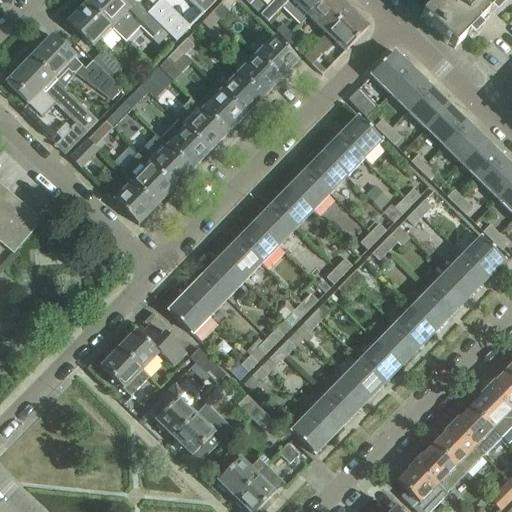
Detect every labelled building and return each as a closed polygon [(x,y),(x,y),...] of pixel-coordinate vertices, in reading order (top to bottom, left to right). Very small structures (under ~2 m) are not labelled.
[(124,43),(138,28),(151,40),(157,46),(167,35),(161,29),(146,15),(142,11),(131,0),(90,0),(86,5),(112,30),(124,43)] [(167,35),(175,43),(203,14),(189,0),(175,14),(160,0),(146,15),(161,29),(167,35)] [(188,0),(189,0),(203,14),(217,0),(188,0)] [(225,0),(220,6),(212,14),(219,21),(222,24),(230,15),(227,13),(237,3),(234,0),(225,0)] [(257,0),(253,0),(249,5),(259,16),(267,9),(257,0)] [(275,0),(267,9),(259,16),(267,23),(282,8),(289,0),(275,0)] [(289,0),(282,8),(299,26),(307,18),(323,0),(289,0)] [(337,0),(323,0),(307,18),(325,35),(349,11),(337,0)] [(436,0),(426,11),(420,17),(427,23),(454,49),(459,44),(478,24),(480,26),(488,18),(486,16),(502,0),(436,0)] [(100,42),(112,30),(86,5),(67,24),(91,47),(98,40),(100,42)] [(325,35),(303,59),(311,66),(334,43),(344,53),(367,29),(349,11),(325,35)] [(212,14),(202,24),(209,31),(219,21),(212,14)] [(275,31),(284,40),(291,33),(282,24),(275,31)] [(291,33),(284,40),(293,49),(300,42),(291,33)] [(53,85),(69,68),(75,74),(81,67),(51,38),(29,61),(53,85)] [(274,38),(255,57),(280,81),(298,62),(274,38)] [(186,40),(176,50),(183,57),(193,47),(186,40)] [(176,50),(166,60),(174,67),(183,57),(176,50)] [(92,62),(108,78),(111,81),(121,71),(102,52),(92,62)] [(394,53),(370,77),(371,77),(389,95),(412,71),(394,53)] [(255,57),(238,75),(262,99),(280,81),(255,57)] [(65,155),(81,139),(95,125),(53,85),(29,61),(6,84),(28,105),(41,91),(75,124),(54,146),(65,155)] [(81,67),(75,74),(111,101),(121,91),(111,81),(108,78),(92,62),(84,70),(81,67)] [(141,87),(148,93),(151,96),(168,78),(158,68),(141,87)] [(412,71),(389,95),(407,113),(430,89),(412,71)] [(238,75),(220,93),(244,117),(262,99),(238,75)] [(141,87),(131,96),(138,103),(148,93),(141,87)] [(214,87),(196,106),(226,135),(244,117),(220,93),(214,87)] [(430,89),(407,113),(425,130),(448,106),(430,89)] [(358,90),(347,101),(365,119),(377,108),(358,90)] [(189,99),(172,117),(177,122),(177,123),(208,153),(226,135),(196,106),(189,99)] [(448,106),(425,130),(443,148),(466,124),(448,106)] [(115,113),(105,123),(112,130),(122,120),(115,113)] [(357,119),(339,137),(363,160),(381,142),(357,118),(357,119)] [(383,137),(390,130),(381,121),(374,128),(383,137)] [(105,123),(95,133),(102,140),(112,130),(105,123)] [(177,123),(159,141),(191,171),(208,153),(177,123)] [(466,124),(443,148),(461,166),(484,142),(466,124)] [(390,130),(383,137),(393,146),(400,139),(390,130)] [(137,154),(173,189),(191,171),(159,141),(155,136),(137,154)] [(339,137),(322,154),(346,178),(363,160),(339,137)] [(87,141),(69,160),(79,170),(98,151),(87,141)] [(484,142),(461,166),(479,183),(502,159),(484,142)] [(137,154),(119,173),(131,184),(155,208),(173,189),(137,154)] [(322,154),(305,172),(329,195),(346,178),(322,154)] [(410,163),(419,172),(426,165),(417,156),(410,163)] [(511,168),(502,159),(479,183),(497,201),(511,185),(511,168)] [(436,174),(426,165),(419,172),(429,182),(436,174)] [(305,172),(288,189),(312,213),(329,195),(305,172)] [(131,184),(113,202),(137,226),(155,208),(131,184)] [(374,185),(364,195),(380,210),(390,200),(374,185)] [(511,185),(497,201),(511,215),(511,185)] [(288,189),(271,207),(295,230),(312,213),(288,189)] [(412,190),(403,200),(410,207),(419,197),(412,190)] [(446,198),(455,208),(462,200),(453,191),(446,198)] [(7,192),(0,200),(0,215),(1,216),(16,200),(7,192)] [(16,200),(1,216),(10,224),(24,207),(16,200)] [(401,216),(410,207),(403,200),(394,209),(401,216)] [(462,200),(455,208),(465,217),(472,210),(462,200)] [(424,202),(415,211),(422,218),(431,209),(424,202)] [(24,207),(10,224),(19,231),(33,214),(24,207)] [(271,207),(253,224),(277,248),(295,230),(271,207)] [(413,227),(422,218),(415,211),(406,220),(413,227)] [(33,214),(19,231),(27,238),(41,222),(33,214)] [(1,216),(0,217),(0,235),(10,224),(1,216)] [(19,231),(10,224),(0,235),(0,243),(4,248),(19,231)] [(253,224),(236,242),(260,265),(277,248),(253,224)] [(369,235),(376,242),(385,232),(378,225),(369,235)] [(489,226),(482,234),(491,243),(498,236),(489,226)] [(19,231),(4,248),(13,255),(27,238),(19,231)] [(367,251),(376,242),(369,235),(360,244),(367,251)] [(390,236),(381,246),(388,253),(397,243),(390,236)] [(507,245),(498,236),(491,243),(501,252),(507,245)] [(480,239),(462,257),(486,280),(504,262),(480,239)] [(236,242),(219,259),(243,283),(260,265),(236,242)] [(378,262),(388,253),(381,246),(371,255),(378,262)] [(462,257),(445,274),(469,298),(486,280),(462,257)] [(219,259),(202,277),(226,300),(243,283),(219,259)] [(335,270),(342,277),(351,267),(344,260),(335,270)] [(333,286),(342,277),(335,270),(326,279),(333,286)] [(355,271),(346,281),(353,288),(363,278),(355,271)] [(445,274),(428,292),(452,315),(469,298),(445,274)] [(202,277),(185,294),(209,317),(226,300),(202,277)] [(353,288),(346,281),(337,290),(344,297),(353,288)] [(428,292),(411,309),(435,333),(452,315),(428,292)] [(185,294),(167,312),(191,336),(209,317),(185,294)] [(301,305),(308,312),(317,302),(310,295),(301,305)] [(299,321),(308,312),(301,305),(291,314),(299,321)] [(321,306),(312,315),(319,322),(328,313),(321,306)] [(411,309),(394,327),(418,350),(435,333),(411,309)] [(143,323),(151,331),(160,340),(164,335),(169,330),(153,314),(143,323)] [(319,322),(312,315),(303,325),(310,332),(319,322)] [(394,327),(376,344),(400,368),(418,350),(394,327)] [(273,347),(283,337),(276,330),(266,340),(273,347)] [(169,366),(182,353),(164,335),(160,340),(151,331),(142,339),(135,332),(118,349),(141,372),(158,354),(169,366)] [(264,356),(273,347),(266,340),(257,349),(264,356)] [(287,341),(278,351),(285,358),(294,348),(287,341)] [(376,344),(359,362),(383,385),(400,368),(376,344)] [(118,349),(99,368),(129,398),(148,379),(141,372),(118,349)] [(205,376),(214,366),(198,350),(189,360),(205,376)] [(278,351),(269,360),(276,367),(285,358),(278,351)] [(240,367),(247,374),(256,364),(249,357),(240,367)] [(359,362),(342,379),(366,403),(383,385),(359,362)] [(216,386),(225,377),(214,366),(205,376),(216,386)] [(261,368),(251,378),(258,385),(268,375),(261,368)] [(494,383),(487,390),(511,414),(511,377),(506,372),(495,384),(494,383)] [(342,379),(325,397),(349,420),(366,403),(342,379)] [(174,386),(148,413),(156,421),(155,422),(157,424),(155,426),(162,432),(163,431),(172,440),(195,417),(178,401),(184,395),(174,386)] [(481,398),(470,409),(500,439),(511,426),(511,414),(487,390),(480,397),(481,398)] [(254,406),(246,397),(237,406),(245,415),(254,406)] [(325,397),(308,414),(332,438),(349,420),(325,397)] [(195,417),(172,440),(175,442),(174,444),(180,450),(182,449),(191,458),(192,457),(200,465),(233,432),(206,405),(195,417)] [(271,421),(254,406),(245,415),(262,431),(271,421)] [(458,420),(451,427),(482,457),(500,439),(470,409),(459,421),(458,420)] [(290,432),(290,433),(314,456),(332,438),(308,414),(290,432)] [(445,435),(433,447),(463,476),(482,457),(451,427),(444,434),(445,435)] [(287,445),(278,455),(289,466),(298,456),(287,445)] [(421,457),(414,464),(445,494),(463,476),(433,447),(422,458),(421,457)] [(226,473),(216,483),(218,485),(217,486),(224,492),(225,491),(234,500),(266,468),(258,460),(249,470),(230,451),(218,464),(226,473)] [(408,472),(397,484),(405,492),(400,498),(413,511),(414,511),(429,511),(446,495),(445,494),(414,464),(407,471),(408,472)] [(266,468),(234,500),(236,501),(234,503),(241,509),(243,508),(246,511),(256,511),(283,485),(266,468)] [(511,487),(507,482),(500,489),(511,500),(511,499),(511,487)] [(497,492),(489,501),(500,511),(508,503),(497,492)]
